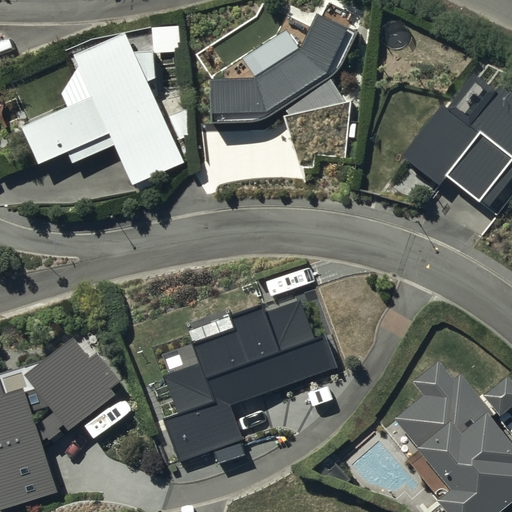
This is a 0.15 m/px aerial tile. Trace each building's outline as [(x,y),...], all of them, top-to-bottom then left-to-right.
[(253,67),(210,69),(212,115),(267,111),(279,100),(284,107),(344,90),(325,69),(336,61),(353,20),(315,0),(312,0),(296,38),(253,67)] [(187,157),(131,21),(82,41),(100,84),(27,114),(45,158),(72,147),(77,158),(117,141),(133,179),(187,157)] [(511,172),(511,86),(477,60),(448,97),(444,94),(403,148),(441,177),(446,170),(479,195),(481,192),(491,200),(511,172)] [(246,436),(233,399),(337,363),(325,330),(315,333),(300,290),(267,302),(265,294),(232,305),(237,321),(194,336),(201,358),(170,369),(182,405),(165,411),(181,458),(246,436)] [(116,386),(70,327),(36,354),(0,365),(0,504),(57,487),(43,443),(116,386)] [(483,392),(463,369),(456,374),(441,355),(414,376),(425,390),(396,413),(420,445),(424,441),(452,478),(438,489),(456,511),(491,511),(511,496),(511,424),(501,410),(511,399),(511,370),(510,368),(483,392)]
